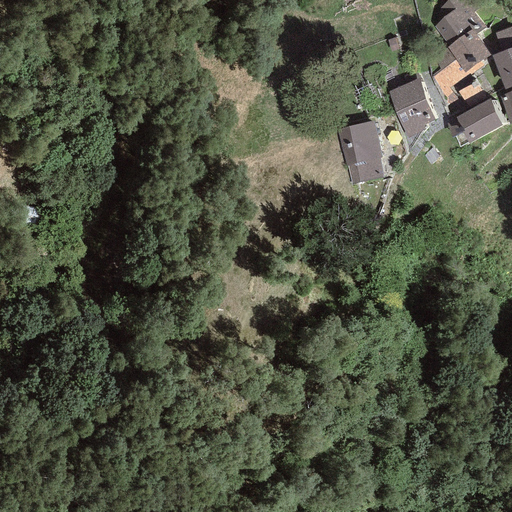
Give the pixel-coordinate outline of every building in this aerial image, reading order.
[(487,4),(483,0),(448,0),(436,9),(443,18),(432,27),(450,47),(476,30),(479,34),(487,28),(476,13),(487,4)] [(476,30),(450,47),(468,74),(494,55),(479,34),(476,30)] [(397,38),(389,41),(393,51),(400,49),(397,38)] [(468,74),(450,47),(434,58),(443,71),(434,74),(451,102),(457,98),(451,88),(470,75),(468,74)] [(511,50),(496,56),(510,89),(511,88),(511,50)] [(422,79),(389,92),(408,138),(428,130),(426,126),(439,120),(422,79)] [(479,83),(461,92),(469,105),(486,97),(479,83)] [(511,93),(502,97),(511,121),(511,93)] [(508,126),(494,99),(446,123),(454,138),(469,131),(474,143),(508,126)] [(376,123),(340,131),(348,167),(350,166),(354,184),(385,178),(380,158),(384,157),(376,123)]
